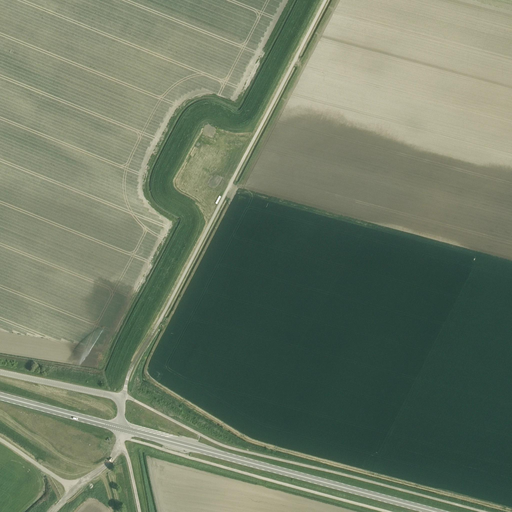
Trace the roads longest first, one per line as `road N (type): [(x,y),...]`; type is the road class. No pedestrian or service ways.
road 1 (unclassified): [(122,396),(325,0)]
road 2 (primary): [(435,511),(119,427)]
road 3 (unclassified): [(122,396),(0,372)]
road 4 (primary): [(119,427),(0,395)]
